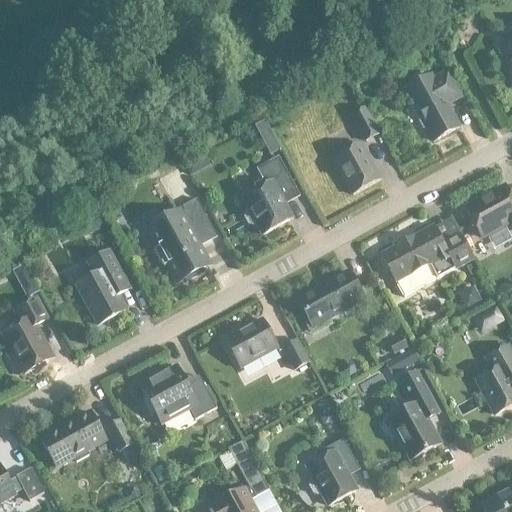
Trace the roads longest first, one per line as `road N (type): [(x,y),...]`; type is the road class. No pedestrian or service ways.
road 1 (residential): [(511,146),(0,427)]
road 2 (residential): [(406,511),(511,452)]
